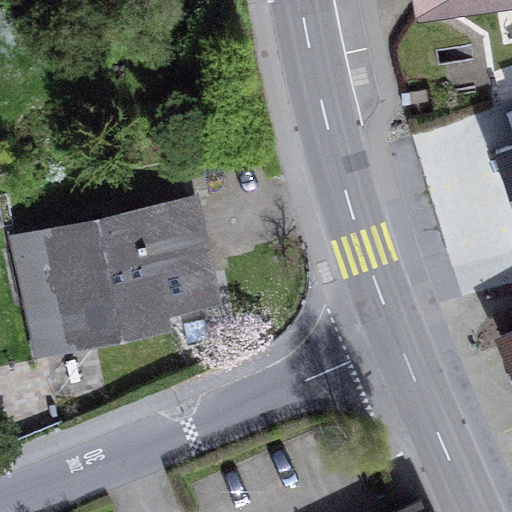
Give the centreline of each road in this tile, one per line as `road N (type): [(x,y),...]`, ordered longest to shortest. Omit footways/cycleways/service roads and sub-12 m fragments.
road 1 (residential): [(396,340),(0,505)]
road 2 (primary): [(382,307),(300,0)]
road 3 (primary): [(470,511),(396,340)]
road 4 (residential): [(511,271),(382,307)]
